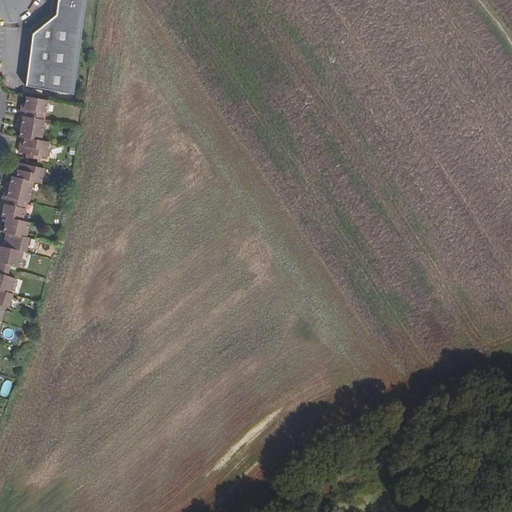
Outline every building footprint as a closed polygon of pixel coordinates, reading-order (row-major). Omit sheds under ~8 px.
[(32,21),(24,88),(72,93),(83,0),(55,0),(53,23),(32,21)] [(46,101),(24,97),(23,109),(19,109),(18,117),(17,124),(20,125),(18,138),(21,138),(19,153),(26,155),(39,157),(45,158),(48,143),(40,142),(43,121),(46,101)] [(38,163),(39,157),(26,155),(26,160),(25,165),(38,168),(38,163)] [(38,168),(25,165),(15,163),(13,177),(11,177),(8,189),(5,188),(3,196),(1,205),(4,205),(2,217),(6,218),(5,224),(3,233),(9,234),(8,240),(0,238),(0,264),(9,266),(19,268),(22,251),(26,252),(29,238),(26,237),(28,223),(22,222),(26,202),(28,202),(32,182),(40,184),(43,169),(38,168)] [(9,266),(0,264),(0,275),(7,277),(8,272),(9,266)] [(0,331),(3,322),(2,322),(6,309),(9,310),(14,295),(11,294),(15,280),(7,277),(0,275),(0,331)]
